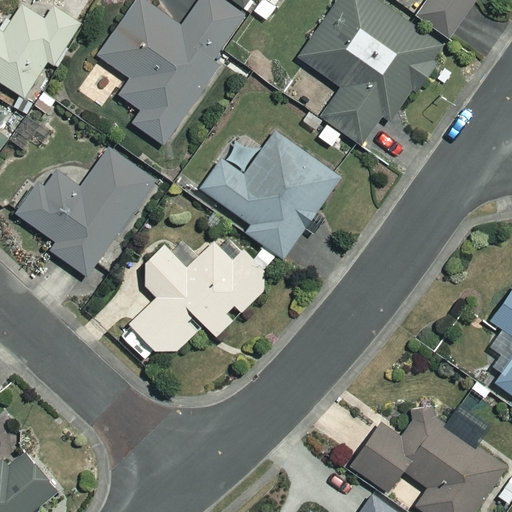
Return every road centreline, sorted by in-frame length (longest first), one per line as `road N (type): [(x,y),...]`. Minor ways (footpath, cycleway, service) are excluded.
road 1 (residential): [(490,128),(321,353),(190,478)]
road 2 (residential): [(0,302),(190,478)]
